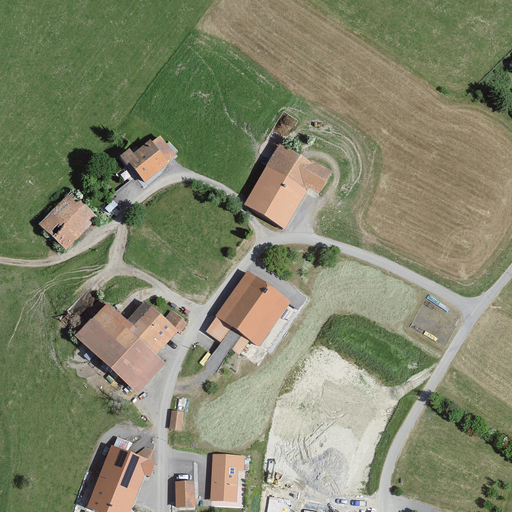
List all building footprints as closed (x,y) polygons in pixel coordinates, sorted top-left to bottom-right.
[(156,140),(127,161),(140,180),(170,160),(156,140)] [(280,150),(248,207),(283,227),(306,187),(320,194),(329,178),(280,150)] [(67,199),(42,227),(65,247),(89,219),(67,199)] [(244,278),(205,333),(241,358),(280,303),(244,278)] [(76,340),(134,390),(156,364),(146,356),(169,330),(140,306),(123,326),(104,309),(76,340)] [(170,428),(183,428),(184,410),(171,409),(170,428)] [(151,456),(153,448),(144,445),(141,453),(151,456)] [(109,451),(87,508),(96,511),(127,511),(146,466),(109,451)] [(215,456),(212,501),(233,502),(236,457),(215,456)] [(174,487),(174,507),(191,507),(191,487),(174,487)] [(288,511),(290,500),(270,497),(267,511),(288,511)]
